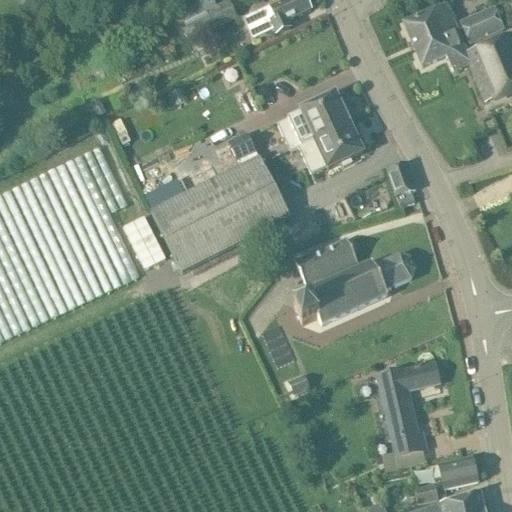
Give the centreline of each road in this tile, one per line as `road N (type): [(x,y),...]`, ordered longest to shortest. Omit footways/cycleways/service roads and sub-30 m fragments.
road 1 (unclassified): [(476,312),(425,157),(348,0)]
road 2 (unknown): [(476,312),(340,370),(334,385),(358,456)]
road 3 (unclassified): [(510,511),(476,312)]
